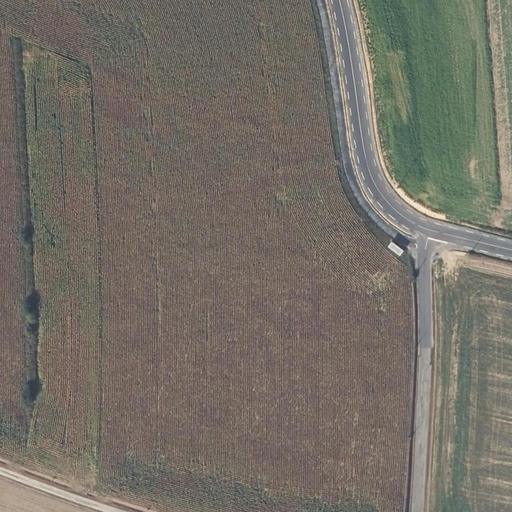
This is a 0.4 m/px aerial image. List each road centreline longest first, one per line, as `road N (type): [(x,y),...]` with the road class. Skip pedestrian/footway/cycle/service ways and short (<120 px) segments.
road 1 (tertiary): [(416,511),(430,230)]
road 2 (tertiary): [(430,230),(377,186),(339,0)]
road 3 (unclassified): [(116,511),(0,470)]
